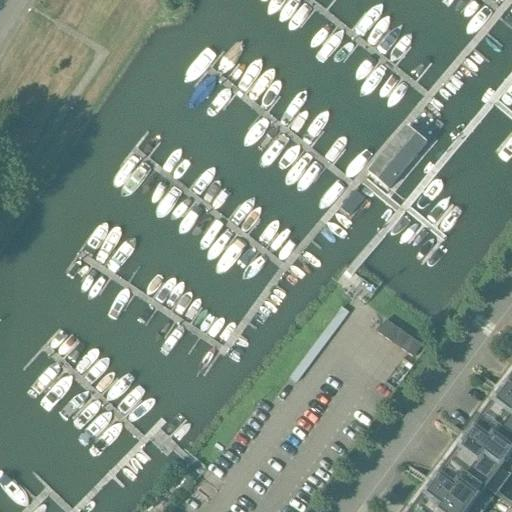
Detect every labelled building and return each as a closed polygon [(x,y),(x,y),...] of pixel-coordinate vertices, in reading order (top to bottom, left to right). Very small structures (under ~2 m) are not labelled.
[(98,0),(97,0),(78,31),(115,54),(134,22),(133,21),(145,0),(99,0),(98,0)] [(424,139),(430,132),(415,118),(408,127),(409,127),(370,173),(389,188),(428,143),(424,139)] [(386,322),(378,334),(391,343),(399,331),(386,322)] [(422,346),(409,337),(401,350),(414,359),(422,346)] [(509,388),(503,396),(511,403),(511,377),(506,386),(509,388)] [(493,402),(482,417),(511,439),(511,403),(503,396),(497,405),(493,402)] [(475,434),(471,439),(468,443),(499,465),(504,469),(511,457),(511,439),(482,417),(471,432),(475,434)] [(504,469),(499,465),(468,443),(462,451),(459,449),(448,464),(486,492),(504,469)] [(434,489),(463,511),(471,511),(486,492),(448,464),(437,478),(440,481),(434,489)] [(427,498),(424,495),(413,510),(415,511),(463,511),(434,489),(427,498)]
